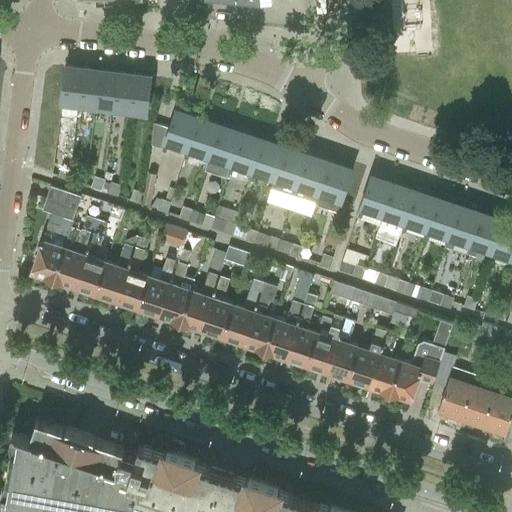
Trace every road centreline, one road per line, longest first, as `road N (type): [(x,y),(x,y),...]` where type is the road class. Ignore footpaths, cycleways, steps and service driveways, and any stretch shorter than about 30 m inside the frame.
road 1 (tertiary): [(511,479),(0,309)]
road 2 (tertiary): [(0,352),(482,511)]
road 3 (residential): [(300,91),(217,59),(30,34)]
road 4 (residential): [(511,184),(363,132),(300,91)]
road 5 (residential): [(0,251),(30,34)]
